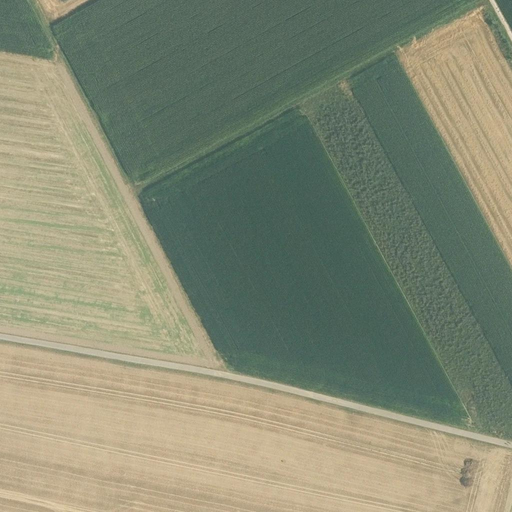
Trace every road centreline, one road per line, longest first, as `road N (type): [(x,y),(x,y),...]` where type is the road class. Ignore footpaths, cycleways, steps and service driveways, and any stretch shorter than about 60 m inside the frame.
road 1 (track): [(511,447),(219,374),(0,337)]
road 2 (track): [(219,374),(30,0)]
road 3 (track): [(131,194),(485,0)]
